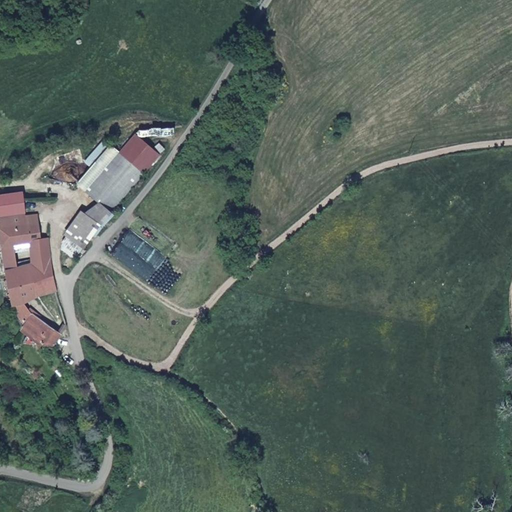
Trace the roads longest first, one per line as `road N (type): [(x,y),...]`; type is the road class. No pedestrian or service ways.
road 1 (unclassified): [(273,0),(150,190),(65,287),(112,443),(99,487),(0,469)]
road 2 (track): [(198,318),(365,175),(511,143)]
road 3 (track): [(91,254),(198,318),(167,367),(75,331)]
